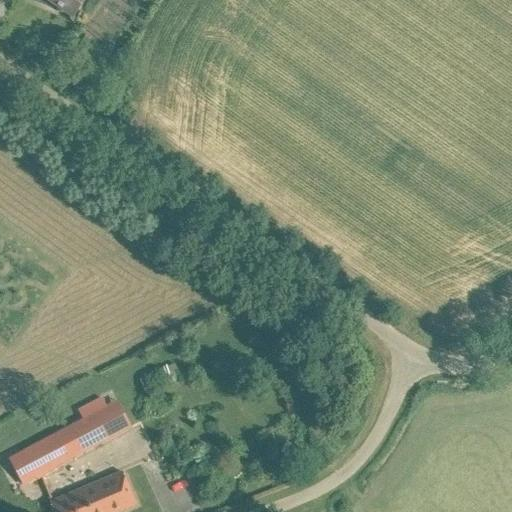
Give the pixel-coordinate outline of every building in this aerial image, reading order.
[(50,0),(73,16),(84,0),(50,0)] [(165,390),(183,381),(175,363),(158,371),(157,370),(140,379),(147,393),(163,385),(165,390)] [(70,401),(65,393),(52,400),(57,409),(70,401)] [(83,419),(10,458),(24,485),(56,467),(55,466),(121,432),(107,406),(105,407),(101,398),(78,410),(83,419)] [(50,502),(54,511),(119,511),(137,505),(123,472),(50,502)]
